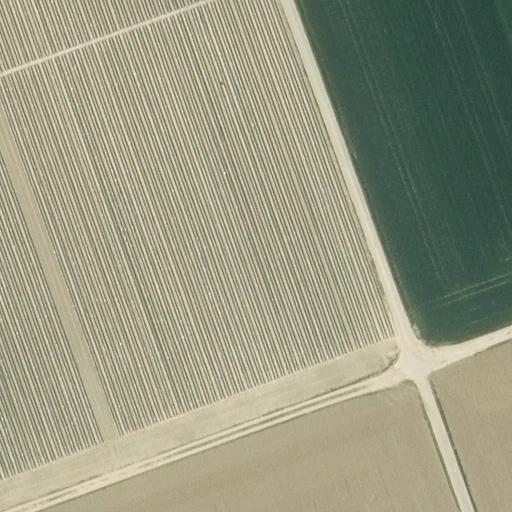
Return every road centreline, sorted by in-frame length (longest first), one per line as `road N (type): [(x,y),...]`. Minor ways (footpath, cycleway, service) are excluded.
road 1 (track): [(478,511),(295,0)]
road 2 (track): [(54,511),(511,346)]
